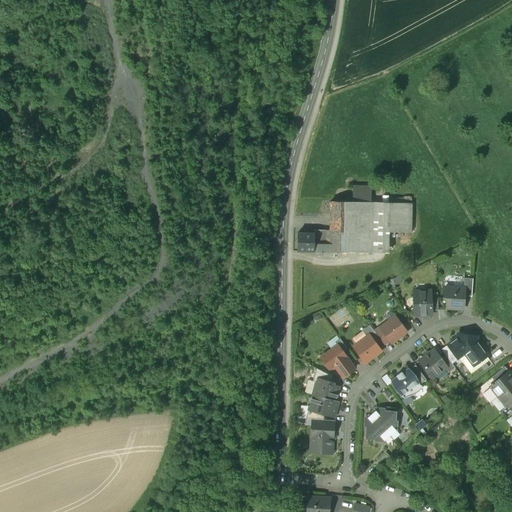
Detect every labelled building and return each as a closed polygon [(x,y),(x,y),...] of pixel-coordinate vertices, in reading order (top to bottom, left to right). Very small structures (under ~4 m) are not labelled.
[(358,186),(358,202),(371,202),(371,186),(358,186)] [(349,230),(350,202),(330,201),(330,231),(330,245),(330,252),(337,252),(349,252),(349,230)] [(358,202),(350,202),(349,230),(370,231),(370,232),(390,232),(410,233),(411,204),(404,203),(371,202),(358,202)] [(349,230),(349,252),(370,253),(370,232),(370,231),(349,230)] [(314,234),(314,245),(330,245),(330,231),(314,231),(314,234)] [(370,232),(370,253),(389,253),(390,232),(370,232)] [(314,234),(297,233),(297,251),(314,252),(314,245),(314,234)] [(472,279),(464,278),(463,288),(464,289),(464,296),(471,296),(472,279)] [(463,288),(444,287),(443,298),(447,302),(446,308),(463,309),(464,296),(464,289),(463,288)] [(430,291),(413,292),(414,316),(431,315),(431,311),(430,293),(430,291)] [(395,316),(379,328),(388,340),(391,344),(407,332),(395,316)] [(374,332),(369,325),(361,330),(366,337),(369,335),(375,343),(380,339),(374,332)] [(388,340),(379,328),(374,332),(380,339),(383,344),(388,340)] [(472,336),(470,337),(463,336),(462,334),(459,334),(457,335),(457,338),(447,345),(457,358),(458,358),(464,353),(473,366),(487,355),(476,341),(476,338),(475,336),(472,336)] [(366,337),(353,347),(365,363),(381,351),(375,343),(369,335),(366,337)] [(347,349),(340,339),(335,343),(337,346),(342,352),(347,349)] [(457,358),(447,345),(441,349),(445,356),(452,364),(459,359),(458,358),(457,358)] [(342,352),(337,346),(321,358),(329,369),(334,366),(341,376),(353,367),(342,352)] [(440,359),(433,350),(419,360),(432,378),(446,368),(446,367),(440,359)] [(452,364),(445,356),(440,359),(446,367),(446,368),(449,372),(454,368),(452,364)] [(426,380),(415,365),(409,370),(419,384),(426,380)] [(505,366),(491,377),(495,382),(508,371),(505,366)] [(409,370),(407,368),(401,373),(401,372),(396,376),(397,376),(391,381),(404,399),(407,397),(413,395),(417,392),(419,391),(421,389),(423,387),(419,384),(409,370)] [(332,377),(316,369),(313,382),(315,382),(316,379),(331,383),(332,377)] [(495,382),(493,384),(492,383),(491,384),(492,385),(489,387),(497,396),(511,384),(511,375),(508,371),(495,382)] [(386,384),(391,381),(386,375),(382,378),(386,384)] [(331,383),(316,379),(315,382),(312,395),(335,401),(338,387),(330,385),(331,383)] [(511,384),(497,396),(505,406),(511,401),(511,400),(511,384)] [(393,393),(388,388),(384,391),(388,397),(393,393)] [(335,401),(312,395),(308,410),(323,414),(328,413),(334,415),(338,402),(335,401)] [(395,412),(383,411),(383,409),(375,409),(375,411),(371,414),(390,435),(396,430),(396,422),(394,421),(395,412)] [(308,410),(307,419),(312,419),(322,420),(323,414),(308,410)] [(390,435),(371,414),(367,418),(365,418),(364,426),(367,426),(366,438),(375,438),(375,440),(384,441),(390,435)] [(322,420),(312,419),(311,426),(333,428),(334,421),(322,420)] [(333,428),(311,426),(310,447),(332,448),(333,428)] [(386,452),(375,462),(379,466),(390,457),(386,452)] [(325,499),(307,498),(306,511),(328,511),(329,503),(327,503),(325,501),(325,499)]
